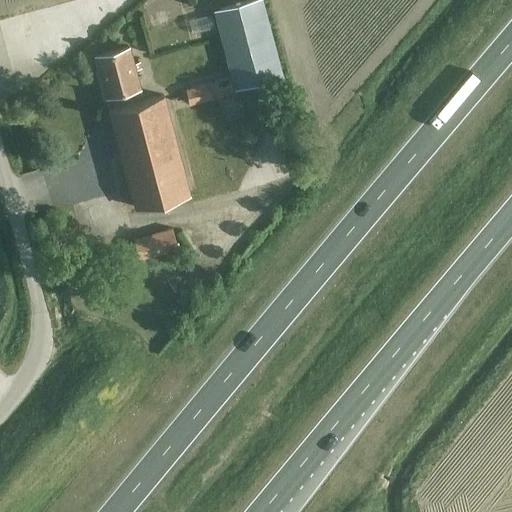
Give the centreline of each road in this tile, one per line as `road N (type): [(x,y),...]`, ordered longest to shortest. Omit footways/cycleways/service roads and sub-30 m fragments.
road 1 (trunk): [(511,44),(116,511)]
road 2 (trunk): [(266,511),(511,216)]
road 3 (unclassified): [(0,413),(37,361),(40,305),(0,152)]
